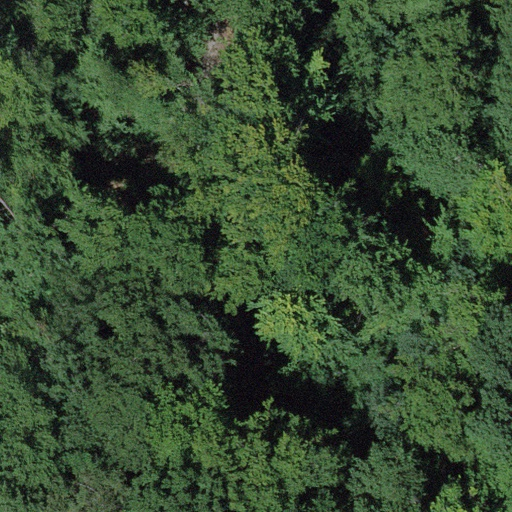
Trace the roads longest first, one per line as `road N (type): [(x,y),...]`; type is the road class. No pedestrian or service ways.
road 1 (track): [(161,374),(169,274),(225,0)]
road 2 (track): [(161,511),(161,374)]
